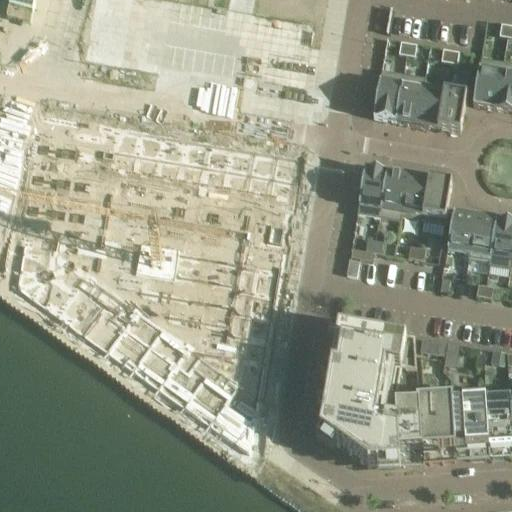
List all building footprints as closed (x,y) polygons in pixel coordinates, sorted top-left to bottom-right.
[(507,42),(509,30),(501,29),(499,41),(507,42)] [(407,60),(409,48),(401,47),(399,59),(407,60)] [(417,49),(409,48),(407,60),(414,61),(417,49)] [(449,67),(451,55),(443,54),(441,66),(449,67)] [(459,57),(451,55),(449,67),(457,69),(459,57)] [(495,114),(503,67),(481,63),(473,110),(495,114)] [(511,116),(511,68),(503,67),(495,114),(511,116)] [(395,126),(403,79),(381,76),(373,123),(395,126)] [(417,130),(425,83),(403,79),(395,126),(417,130)] [(438,133),(446,86),(445,86),(444,91),(425,88),(426,83),(425,83),(417,130),(438,133)] [(460,137),(468,90),(446,86),(438,133),(460,137)] [(45,117),(16,291),(46,312),(43,316),(215,440),(219,436),(250,459),(269,344),(226,337),(230,314),(234,292),(237,269),(241,247),(285,254),(293,204),(269,199),(246,196),(224,192),(201,188),(179,184),(156,180),(133,177),(111,173),(118,129),(45,117)] [(118,129),(111,173),(133,177),(141,133),(118,129)] [(141,133),(133,177),(156,180),(163,137),(141,133)] [(163,137),(156,180),(179,184),(186,141),(163,137)] [(186,141),(179,184),(201,188),(208,145),(186,141)] [(208,145),(201,188),(224,192),(231,148),(208,145)] [(231,148),(224,192),(246,196),(254,152),(231,148)] [(254,152),(246,196),(269,199),(276,156),(254,152)] [(276,156),(269,199),(293,204),(300,160),(276,156)] [(379,223),(387,176),(365,172),(357,219),(379,223)] [(401,222),(408,180),(387,176),(379,223),(401,227),(402,222),(401,222)] [(423,226),(430,183),(408,180),(401,222),(402,222),(423,226)] [(445,229),(452,187),(430,183),(423,226),(445,229)] [(469,258),(475,220),(453,217),(447,254),(468,258),(469,258)] [(489,266),(497,224),(475,220),(469,258),(468,258),(468,263),(489,266)] [(511,265),(511,263),(511,226),(497,224),(489,266),(488,271),(511,275),(511,270),(511,265)] [(373,257),(375,245),(367,244),(365,256),(373,257)] [(383,247),(375,245),(373,257),(381,258),(383,247)] [(241,247),(237,269),(281,277),(285,254),(241,247)] [(416,264),(418,253),(410,251),(408,263),(416,264)] [(426,254),(418,253),(416,264),(424,266),(426,254)] [(356,281),(359,266),(349,264),(347,279),(356,281)] [(237,269),(234,292),(277,299),(281,277),(237,269)] [(442,283),(440,295),(448,296),(450,284),(442,283)] [(484,302),(486,290),(478,289),(476,301),(484,302)] [(492,303),(494,292),(486,290),(484,302),(492,303)] [(234,292),(230,314),(273,322),(277,299),(234,292)] [(230,314),(226,337),(269,344),(273,322),(230,314)] [(338,329),(320,437),(368,471),(400,469),(422,468),(418,404),(414,342),(338,329)] [(428,358),(430,346),(422,344),(420,357),(428,358)] [(436,359),(438,347),(430,346),(428,358),(436,359)] [(446,349),(438,347),(436,359),(444,361),(446,349)] [(448,348),(446,361),(457,363),(459,350),(448,348)] [(494,356),(492,368),(504,370),(506,358),(494,356)] [(453,405),(452,405),(456,465),(460,465),(460,463),(457,463),(456,452),(465,452),(465,453),(469,453),(469,465),(490,463),(486,403),(485,391),(461,393),(462,395),(466,394),(467,398),(462,398),(462,405),(453,405)] [(418,404),(422,468),(456,465),(452,405),(453,405),(453,401),(418,404)] [(511,437),(510,402),(486,403),(490,463),(511,461),(511,437)]
